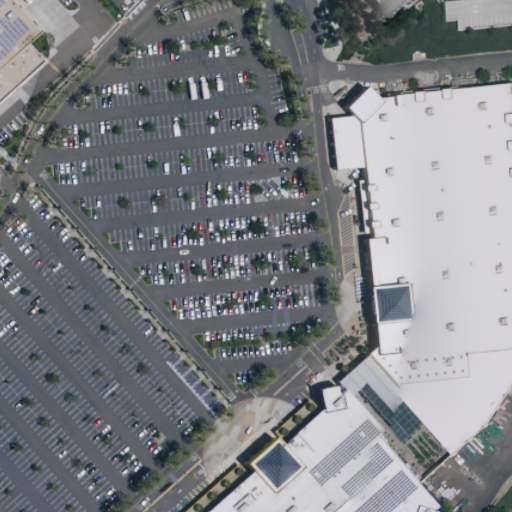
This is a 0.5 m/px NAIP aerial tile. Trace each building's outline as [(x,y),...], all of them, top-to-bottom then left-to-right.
[(42,62),(0,100),(0,0),(8,0),(39,33),(25,43),(42,62)] [(404,0),(381,20),(361,0),(404,0)] [(511,22),(511,6),(506,6),(506,14),(496,14),(496,22),(511,22)] [(511,403),(511,405),(496,427),(466,452),(462,455),(416,406),(413,402),(406,406),(405,407),(394,413),(387,406),(352,368),(383,347),(383,345),(377,284),(372,235),(364,236),(363,223),(358,167),(342,168),(338,168),(338,163),(332,117),(342,116),(360,115),(347,104),(350,102),(371,84),(390,99),(393,94),(402,94),(463,88),(511,83),(511,403)] [(370,408),(408,449),(425,468),(463,510),(462,511),(209,511),(226,499),(260,471),(259,470),(254,464),(286,438),(288,436),(291,441),(325,409),(325,408),(320,389),(346,387),(351,386),(370,408)]
